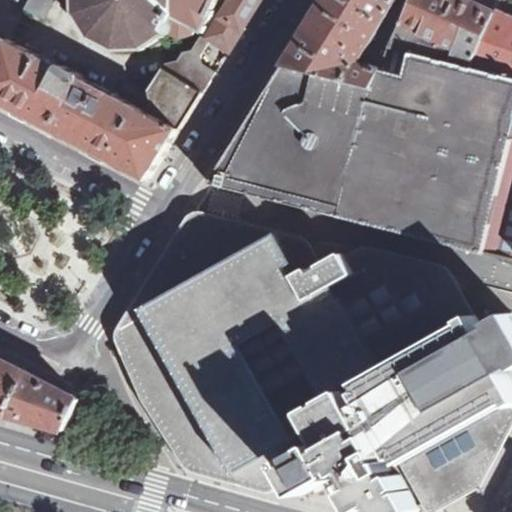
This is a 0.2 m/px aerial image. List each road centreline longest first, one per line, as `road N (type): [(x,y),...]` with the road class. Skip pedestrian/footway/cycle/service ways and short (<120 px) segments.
road 1 (unclassified): [(245,511),(0,443)]
road 2 (residential): [(159,214),(294,0)]
road 3 (residential): [(0,330),(31,347),(70,354),(94,328),(159,214)]
road 4 (residential): [(159,214),(0,126)]
